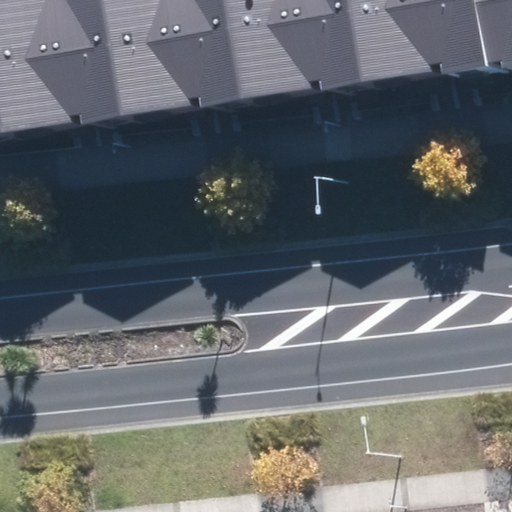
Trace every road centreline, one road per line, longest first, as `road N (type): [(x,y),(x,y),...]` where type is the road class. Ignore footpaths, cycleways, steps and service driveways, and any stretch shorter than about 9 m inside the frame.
road 1 (secondary): [(511,338),(0,395)]
road 2 (secondary): [(0,318),(511,273)]
